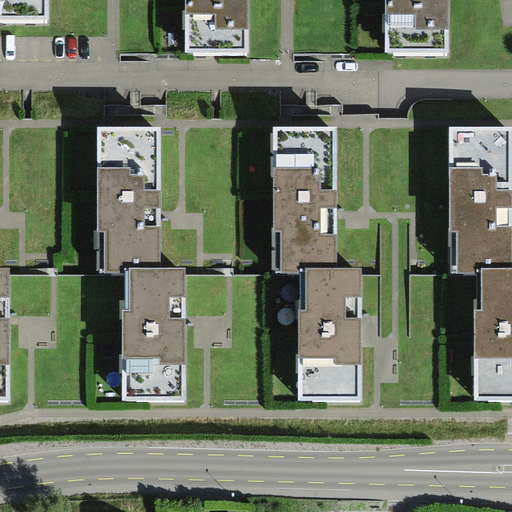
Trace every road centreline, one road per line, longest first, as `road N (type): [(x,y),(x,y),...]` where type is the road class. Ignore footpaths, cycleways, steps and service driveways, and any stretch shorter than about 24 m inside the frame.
road 1 (primary): [(0,483),(88,469),(511,475)]
road 2 (residential): [(0,79),(511,82)]
